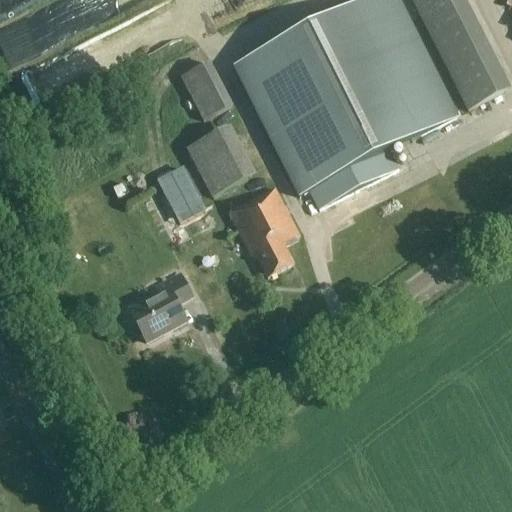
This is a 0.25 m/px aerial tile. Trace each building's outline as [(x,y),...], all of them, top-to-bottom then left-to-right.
[(231,0),(236,12),(266,0),(231,0)] [(400,174),(390,154),(455,120),(392,0),(377,0),(235,73),(300,199),(309,195),(319,215),(400,174)] [(456,0),(410,0),(468,114),(505,95),(456,0)] [(142,50),(195,37),(188,10),(135,23),(142,50)] [(231,110),(209,67),(181,81),(203,125),(231,110)] [(184,155),(210,204),(254,181),(228,132),(184,155)] [(172,229),(205,213),(194,191),(185,195),(179,184),(164,192),(170,203),(161,207),(172,229)] [(164,192),(153,198),(159,209),(161,207),(170,203),(164,192)] [(293,267),(283,247),(298,239),(274,193),(229,217),(254,264),(257,262),(267,281),(293,267)] [(159,298),(130,314),(146,346),(186,325),(177,308),(192,301),(180,279),(156,292),(159,298)] [(0,414),(0,421),(2,426),(13,421),(8,411),(0,414)]
